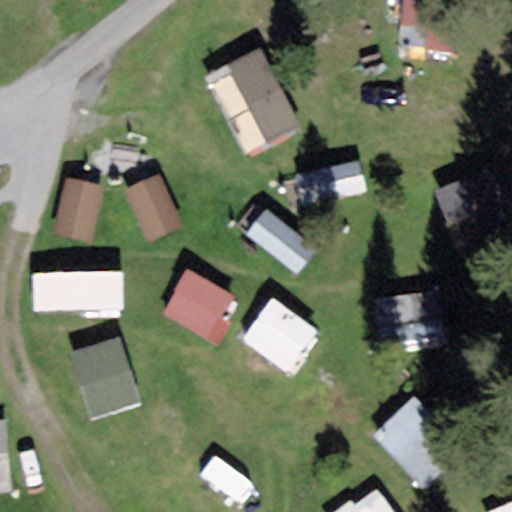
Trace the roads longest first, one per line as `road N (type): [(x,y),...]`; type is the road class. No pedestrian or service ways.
road 1 (track): [(38,89),(31,191),(2,304),(39,422),(112,511)]
road 2 (track): [(0,104),(38,89),(144,0)]
